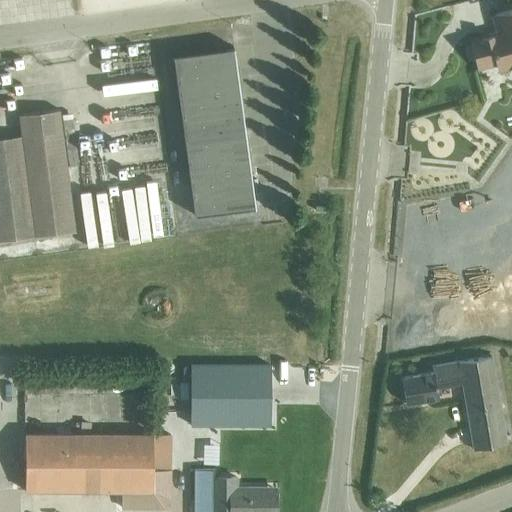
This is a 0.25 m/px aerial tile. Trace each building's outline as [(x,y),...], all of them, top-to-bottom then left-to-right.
[(471,46),(469,50),(471,58),(475,61),(477,67),(495,62),(497,68),(511,64),(511,9),(494,14),(500,37),(492,39),(491,35),(470,40),(471,46)] [(178,95),(239,87),(233,47),(172,55),(178,95)] [(244,127),(239,87),(178,95),(183,135),(244,127)] [(98,97),(99,108),(132,106),(131,94),(98,97)] [(0,240),(75,231),(61,129),(59,109),(18,114),(21,134),(0,137),(0,240)] [(244,127),(183,135),(188,174),(249,166),(244,127)] [(249,166),(188,174),(193,215),(254,207),(249,166)] [(511,310),(491,318),(501,348),(511,344),(511,310)] [(432,372),(401,377),(406,403),(438,398),(436,388),(462,383),(473,448),(506,443),(491,355),(444,363),(431,365),(432,372)] [(270,365),(190,364),(190,424),(270,425),(270,365)] [(169,499),(169,434),(152,434),(24,434),(24,489),(121,490),(121,506),(163,506),(169,499)] [(21,459),(12,459),(12,475),(21,475),(21,459)] [(214,467),(194,466),(193,511),(266,511),(267,486),(237,485),(237,475),(214,475),(214,467)]
